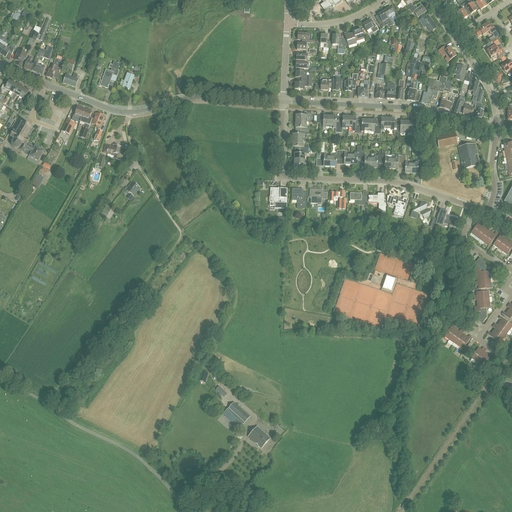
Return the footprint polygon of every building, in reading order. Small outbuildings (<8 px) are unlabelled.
[(320,0),(323,3),(320,5),(324,12),(332,6),(332,7),(335,6),(342,2),(342,1),(343,0),(344,0),(348,6),(355,1),(356,2),(359,0),(320,0)] [(403,0),(400,2),(404,7),(407,11),(409,10),(413,7),(410,3),(414,0),(413,0),(403,0)] [(474,1),(471,4),(476,10),(478,8),(481,11),(486,7),(484,4),(481,0),(477,0),(479,1),(475,3),(474,1)] [(469,1),(464,5),(464,6),(461,8),(462,9),(466,14),(468,12),(471,15),(477,11),(476,10),(471,4),(469,1)] [(415,6),(413,7),(409,10),(411,14),(414,12),(418,17),(425,12),(421,7),(417,10),(415,6)] [(394,15),(397,19),(400,17),(394,9),(392,11),(390,8),(384,12),(391,23),(392,25),(395,24),(391,17),(394,15)] [(462,9),(456,13),(462,21),(468,17),(466,14),(462,9)] [(391,23),(384,12),(377,15),(380,19),(377,21),(382,28),(385,27),(382,22),(386,20),(390,27),(392,25),(391,23)] [(429,18),(427,19),(425,16),(419,21),(424,27),(426,25),(430,32),(436,28),(429,18)] [(42,42),(48,28),(51,20),(47,18),(38,40),(42,42)] [(374,23),(371,25),(369,21),(362,25),(367,32),(372,28),(375,32),(378,30),(374,23)] [(474,31),(476,34),(478,37),(482,34),(483,35),(488,32),(490,34),(496,31),(492,25),(489,26),(487,23),(474,31)] [(35,41),(41,29),(35,26),(33,31),(32,31),(29,38),(35,41)] [(352,31),(353,34),(356,42),(364,39),(361,29),(356,31),(356,30),(352,31)] [(306,41),(305,43),(313,44),(314,40),(309,40),(309,34),(297,34),(297,40),(306,41)] [(346,42),(344,43),(345,48),(357,44),(356,42),(353,34),(348,36),(348,35),(344,36),(346,42)] [(330,42),(327,41),(327,35),(320,35),(320,44),(324,44),(323,48),(330,49),(330,42)] [(345,48),(344,43),(339,42),(339,36),(332,35),(332,45),(338,46),(338,49),(339,49),(339,54),(344,55),(345,48)] [(495,45),(498,43),(495,39),(486,45),(489,49),(486,51),(491,58),(497,54),(498,56),(504,53),(499,46),(496,48),(495,45)] [(396,43),(396,46),(395,50),(394,56),(398,57),(399,52),(400,53),(401,49),(403,49),(404,47),(401,47),(402,45),(396,43)] [(7,45),(0,55),(6,58),(9,61),(16,47),(13,45),(12,47),(11,47),(10,47),(7,45)] [(447,62),(449,61),(456,56),(450,47),(447,49),(445,46),(438,51),(442,57),(445,55),(447,58),(445,59),(447,62)] [(40,56),(49,60),(53,49),(47,47),(45,51),(39,49),(37,55),(40,56)] [(18,62),(17,63),(17,65),(16,65),(21,67),(24,63),(25,61),(24,61),(27,54),(18,50),(16,54),(17,55),(16,57),(14,60),(18,62)] [(307,58),(313,58),(314,53),(309,53),(307,53),(307,55),(296,55),(296,57),(295,57),(295,61),(296,61),(307,61),(307,58)] [(34,63),(35,63),(32,71),(37,74),(40,65),(37,64),(40,56),(37,55),(34,63)] [(28,59),(26,64),(24,69),(31,71),(32,66),(33,64),(30,63),(32,58),(29,57),(28,59)] [(387,57),(385,65),(379,64),(377,77),(379,77),(379,78),(384,79),(384,76),(388,77),(390,66),(391,66),(393,59),(387,57)] [(421,71),(422,72),(421,78),(420,80),(425,82),(428,73),(427,72),(428,68),(430,63),(431,64),(433,59),(424,57),(422,61),(424,62),(421,71)] [(53,79),(53,77),(55,73),(59,74),(61,68),(60,68),(62,61),(55,59),(53,65),(51,69),(49,69),(46,77),(53,79)] [(72,71),(75,62),(66,59),(63,68),(72,71)] [(511,64),(510,61),(501,66),(506,73),(511,69),(511,70),(511,64)] [(119,67),(120,68),(122,64),(118,63),(114,62),(113,65),(110,64),(109,68),(111,69),(110,72),(106,71),(102,81),(100,81),(99,85),(108,88),(109,84),(112,75),(117,77),(119,71),(118,71),(119,67)] [(416,62),(413,75),(415,75),(418,76),(421,63),(416,62)] [(42,76),(45,68),(40,65),(37,74),(42,76)] [(464,68),(458,65),(456,70),(455,70),(453,74),(457,76),(456,80),(463,82),(466,74),(463,73),(464,68)] [(132,89),(136,74),(127,72),(124,87),(132,89)] [(308,76),(304,75),(304,72),(296,72),(295,78),(298,78),(302,79),(302,81),(308,82),(312,82),(312,77),(309,77),(309,76),(308,76)] [(494,72),(491,81),(499,84),(502,75),(494,72)] [(66,75),(65,79),(63,83),(69,86),(72,77),(70,77),(70,74),(67,73),(67,76),(66,75)] [(72,77),(69,86),(76,88),(77,83),(80,76),(74,74),(72,78),(72,77)] [(348,82),(345,82),(345,92),(351,92),(352,85),(356,85),(357,75),(352,74),(352,79),(348,79),(348,82)] [(465,81),(469,82),(469,84),(470,85),(472,79),(473,75),(467,74),(465,81)] [(408,93),(406,101),(411,102),(413,84),(414,81),(415,81),(416,80),(416,79),(417,79),(418,76),(415,75),(413,75),(412,79),(410,90),(408,90),(408,93)] [(339,89),(342,89),(342,76),(333,76),(333,80),(333,86),(333,91),(339,91),(339,89)] [(10,91),(15,83),(12,82),(13,81),(10,79),(6,87),(3,85),(0,90),(0,92),(4,94),(5,92),(6,92),(7,90),(10,91)] [(328,81),(324,81),(321,81),(321,88),(321,91),(328,91),(328,89),(331,89),(332,79),(328,79),(328,81)] [(442,93),(445,83),(429,79),(427,88),(423,87),(422,92),(423,92),(420,103),(430,106),(431,100),(439,102),(442,93)] [(298,83),(295,83),(295,90),(303,90),(303,87),(308,87),(312,87),(312,82),(308,82),(302,81),(302,84),(298,83)] [(472,95),(477,97),(479,90),(477,89),(477,87),(479,83),(472,81),(469,91),(473,92),(472,95)] [(15,83),(10,91),(13,93),(10,97),(12,98),(20,85),(18,83),(17,85),(15,83)] [(395,100),(395,94),(395,89),(395,86),(395,84),(394,83),(393,83),(391,83),(389,83),(388,84),(388,85),(388,88),(387,88),(386,99),(395,100)] [(17,96),(19,97),(24,89),(22,87),(22,86),(20,85),(12,98),(11,99),(14,101),(17,96)] [(376,85),(376,99),(383,99),(383,98),(385,98),(385,96),(386,90),(380,90),(380,86),(379,86),(376,85)] [(24,89),(19,97),(22,99),(20,102),(25,104),(31,94),(28,92),(29,90),(27,89),(26,90),(24,89)] [(460,96),(458,102),(454,112),(461,114),(463,106),(464,102),(465,98),(460,96)] [(438,108),(450,111),(451,107),(452,107),(453,106),(454,100),(450,98),(448,103),(445,102),(442,101),(441,100),(439,108),(438,108)] [(476,114),(475,117),(478,118),(479,119),(480,119),(481,119),(482,119),(484,111),(480,110),(480,109),(481,109),(482,105),(476,103),(474,109),(476,110),(475,114),(476,114)] [(463,114),(463,115),(471,116),(473,108),(465,106),(464,111),(463,114)] [(78,118),(81,119),(85,110),(78,108),(76,112),(74,119),(77,120),(78,118)] [(90,118),(92,113),(85,110),(81,119),(80,123),(90,127),(93,119),(90,118)] [(96,126),(101,115),(96,113),(91,124),(96,126)] [(100,131),(101,127),(101,128),(105,117),(104,116),(104,115),(101,114),(101,115),(96,126),(96,128),(98,128),(97,130),(98,130),(100,131)] [(296,115),(296,122),(305,122),(307,122),(308,114),(304,114),(304,116),(296,115)] [(326,126),(330,126),(330,117),(324,116),(323,116),(323,123),(320,123),(320,124),(319,130),(323,130),(323,128),(326,128),(326,126)] [(336,133),(339,133),(339,123),(336,123),(336,117),(330,117),(330,126),(333,126),(333,128),(336,128),(336,133)] [(339,123),(339,133),(342,133),(342,129),(345,129),(345,127),(349,127),(349,117),(343,117),(342,123),(339,123)] [(355,134),(358,134),(359,126),(355,126),(356,118),(349,117),(349,127),(352,127),(352,129),(352,132),(355,132),(355,134)] [(384,129),(387,129),(388,119),(381,119),(381,127),(378,127),(377,135),(381,135),(381,130),(384,131),(384,129)] [(397,128),(394,128),(394,119),(388,119),(387,129),(387,131),(390,131),(391,131),(393,131),(393,136),(394,137),(397,137),(397,136),(397,128)] [(75,124),(69,122),(66,120),(61,132),(70,136),(75,124)] [(365,130),(368,130),(368,121),(362,120),(362,127),(359,126),(358,134),(362,134),(362,132),(365,132),(365,130)] [(374,127),(375,121),(368,121),(368,130),(371,131),(371,133),(374,133),(374,135),(377,135),(378,127),(374,127)] [(28,143),(29,140),(28,140),(34,129),(32,128),(29,127),(30,126),(26,124),(25,124),(22,122),(22,123),(21,122),(15,132),(13,131),(10,137),(13,139),(14,140),(13,142),(12,143),(12,144),(12,145),(12,146),(13,146),(13,147),(14,148),(15,149),(16,149),(17,149),(18,148),(20,149),(19,150),(23,153),(23,152),(30,156),(34,149),(35,147),(28,143)] [(309,132),(309,129),(307,128),(307,126),(305,126),(305,122),(296,122),(296,128),(299,128),(302,128),(302,132),(309,132)] [(406,132),(407,122),(400,122),(400,128),(397,128),(397,136),(400,136),(400,134),(402,134),(403,132),(406,132)] [(413,122),(407,122),(406,132),(410,132),(410,134),(413,134),(412,136),(416,137),(416,132),(416,129),(413,129),(413,122)] [(89,130),(83,128),(80,138),(85,140),(89,130)] [(100,131),(98,130),(94,141),(98,142),(102,132),(100,131)] [(293,134),(292,141),(302,141),(302,138),(304,138),(304,135),(309,135),(309,132),(302,132),(301,135),(293,134)] [(457,144),(455,133),(437,137),(439,148),(457,144)] [(302,145),(302,141),(292,141),(292,147),(301,148),(301,151),(308,151),(308,148),(304,148),(304,145),(302,145)] [(459,154),(463,169),(479,166),(477,157),(475,144),(458,148),(459,154)] [(121,155),(120,155),(121,147),(113,146),(113,148),(111,148),(111,147),(111,146),(105,145),(104,150),(104,153),(115,155),(114,159),(120,161),(121,155)] [(354,156),(350,156),(350,165),(356,165),(357,159),(360,159),(361,152),(361,146),(357,146),(357,154),(354,154),(354,156)] [(35,147),(34,149),(30,156),(29,157),(38,162),(44,152),(43,152),(43,151),(41,149),(40,150),(35,147)] [(294,154),(294,160),(304,161),(304,157),(306,157),(306,154),(308,154),(308,151),(301,151),(301,154),(294,154)] [(333,158),(330,158),(329,167),(336,167),(336,158),(340,158),(340,151),(336,151),(336,156),(334,156),(333,158)] [(344,165),(350,165),(350,156),(347,155),(347,154),(344,154),(344,151),(340,151),(340,158),(344,158),(344,165)] [(364,168),(370,168),(371,159),(367,159),(367,157),(365,157),(365,152),(361,152),(360,159),(364,159),(364,168)] [(323,160),(323,167),(329,167),(330,158),(326,157),(326,155),(324,155),(324,153),(320,153),(320,154),(320,159),(320,160),(323,160)] [(101,155),(101,157),(99,157),(98,164),(96,163),(95,167),(94,167),(94,169),(95,169),(95,170),(102,171),(102,169),(103,169),(106,159),(104,158),(105,156),(101,155)] [(370,168),(377,169),(377,162),(381,162),(381,155),(377,155),(377,157),(374,157),(374,159),(371,159),(370,168)] [(384,169),(391,169),(391,160),(388,160),(388,158),(385,158),(385,155),(381,155),(381,162),(385,163),(384,169)] [(397,163),(401,163),(401,156),(392,156),(391,160),(391,169),(397,169),(397,163)] [(405,164),(405,170),(405,174),(411,174),(411,164),(408,164),(408,162),(405,162),(405,156),(401,156),(401,163),(405,164)] [(415,165),(411,164),(411,174),(417,174),(418,168),(422,168),(422,161),(418,161),(418,163),(415,163),(415,165)] [(51,166),(45,163),(43,166),(43,167),(41,170),(47,173),(49,170),(47,169),(48,169),(50,170),(51,166)] [(127,177),(128,176),(129,175),(126,173),(119,182),(122,184),(122,183),(124,181),(127,177)] [(133,196),(139,188),(132,182),(125,191),(133,196)] [(269,202),(270,203),(270,206),(275,207),(275,209),(286,209),(287,204),(287,199),(287,182),(287,188),(280,188),(281,182),(280,182),(280,189),(270,189),(270,196),(270,197),(269,198),(269,199),(269,200),(269,201),(269,202)] [(302,194),(302,190),(298,190),(292,190),(292,201),(297,201),(297,209),(305,209),(306,194),(302,194)] [(322,206),(322,205),(323,205),(323,200),(327,200),(327,193),(322,193),(322,190),(310,190),(310,197),(311,197),(311,204),(317,204),(317,206),(322,206)] [(337,209),(343,209),(344,207),(346,207),(346,199),(343,199),(343,197),(344,197),(344,191),(340,191),(340,193),(330,193),(330,200),(338,201),(337,209)] [(367,206),(367,197),(362,197),(362,194),(350,193),(350,200),(355,201),(355,205),(367,206)] [(384,203),(384,195),(377,194),(377,197),(371,197),(368,197),(368,202),(372,202),(379,203),(379,211),(382,211),(386,211),(386,203),(384,203)] [(396,206),(394,212),(400,214),(399,216),(402,218),(405,211),(402,210),(403,207),(404,208),(407,199),(403,198),(402,201),(392,197),(393,196),(389,195),(388,196),(387,196),(387,203),(396,206)] [(429,212),(426,207),(426,205),(421,203),(419,208),(412,212),(410,217),(416,219),(418,214),(421,212),(425,219),(428,218),(430,212),(429,212)] [(446,216),(447,212),(440,209),(437,219),(433,218),(430,227),(434,228),(435,225),(442,227),(443,224),(455,228),(458,220),(446,216)] [(482,222),(480,220),(471,233),(475,236),(483,226),(480,224),(482,222)] [(475,236),(479,240),(489,227),(487,226),(486,228),(483,226),(475,236)] [(484,243),(492,232),(489,231),(491,228),(489,227),(479,240),(484,243)] [(494,234),(492,232),(484,243),(489,246),(498,234),(496,232),(494,234)] [(493,245),(498,248),(507,236),(505,235),(504,237),(501,235),(493,245)] [(509,237),(507,236),(498,248),(502,252),(510,241),(507,239),(509,237)] [(511,242),(510,241),(502,252),(507,255),(511,247),(511,242)] [(474,270),(474,273),(486,272),(485,263),(479,258),(476,262),(477,268),(475,268),(475,270),(474,270)] [(390,291),(394,280),(387,278),(383,288),(390,291)] [(482,323),(487,318),(486,309),(474,310),(475,313),(476,312),(476,315),(477,315),(478,320),(482,323)] [(511,314),(508,311),(506,314),(503,312),(502,314),(511,321),(511,314)] [(501,320),(499,323),(509,330),(511,326),(511,325),(500,317),(499,319),(501,320)] [(509,330),(499,323),(497,325),(495,324),(494,326),(506,335),(509,330)] [(449,340),(457,330),(454,327),(455,325),(453,324),(444,337),(449,340)] [(503,339),(506,335),(494,326),(492,327),(495,329),(493,332),(503,339)] [(459,332),(457,330),(449,340),(453,343),(462,330),(461,329),(459,332)] [(464,332),(462,330),(453,343),(458,346),(465,336),(463,334),(464,332)] [(500,344),(503,339),(493,332),(491,334),(489,333),(487,335),(500,344)] [(468,338),(465,336),(458,346),(462,350),(472,337),(470,335),(468,338)] [(471,358),(476,362),(485,349),(483,348),(481,350),(479,348),(471,358)] [(485,353),(487,350),(485,349),(476,362),(480,365),(488,355),(485,353)] [(490,357),(488,355),(480,365),(485,368),(494,356),(492,354),(490,357)] [(208,374),(202,371),(198,381),(205,383),(208,374)] [(219,386),(216,390),(224,397),(228,394),(219,386)] [(238,404),(237,405),(234,402),(224,414),(239,429),(250,417),(240,408),(241,406),(238,404)] [(261,449),(270,439),(257,427),(248,437),(261,449)]
